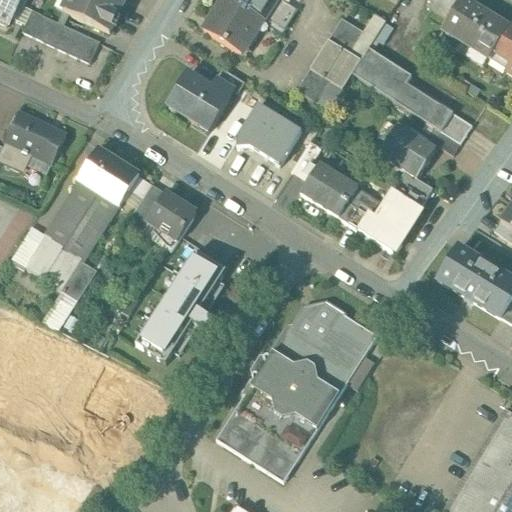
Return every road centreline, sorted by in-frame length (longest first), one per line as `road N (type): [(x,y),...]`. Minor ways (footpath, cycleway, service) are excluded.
road 1 (residential): [(319,242),(132,511)]
road 2 (residential): [(115,111),(319,242)]
road 3 (residential): [(409,297),(511,161)]
road 4 (residential): [(115,111),(184,0)]
road 5 (residential): [(0,63),(115,111)]
road 6 (residential): [(409,297),(511,360)]
